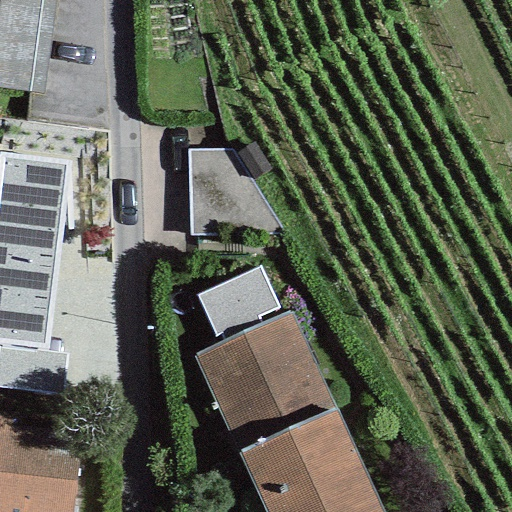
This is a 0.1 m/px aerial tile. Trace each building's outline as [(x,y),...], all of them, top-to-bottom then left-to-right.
[(0,0),(0,89),(43,94),(54,0),(0,0)] [(233,151),(188,151),(191,234),(283,233),(233,151)] [(70,162),(0,153),(0,345),(49,351),(70,162)] [(220,334),(223,342),(260,324),(257,317),(278,307),(259,266),(195,295),(215,337),(220,334)] [(264,511),(382,511),(288,311),(260,324),(223,342),(192,356),(264,511)] [(0,511),(72,511),(79,451),(19,444),(22,418),(0,415),(0,511)]
